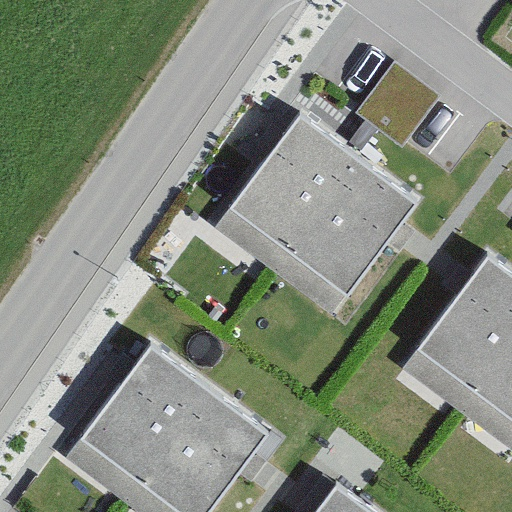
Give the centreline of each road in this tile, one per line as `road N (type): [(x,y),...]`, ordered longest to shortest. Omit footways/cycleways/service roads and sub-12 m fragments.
road 1 (residential): [(245,0),(0,358)]
road 2 (residential): [(379,0),(511,99)]
